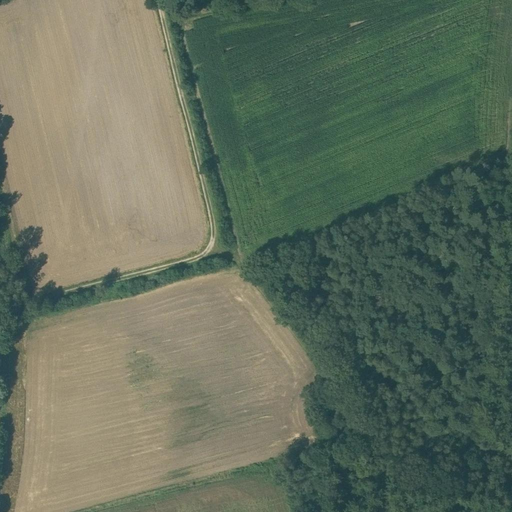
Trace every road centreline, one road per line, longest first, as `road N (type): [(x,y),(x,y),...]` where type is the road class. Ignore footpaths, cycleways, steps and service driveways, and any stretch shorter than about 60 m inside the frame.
road 1 (track): [(156,0),(211,220),(210,244)]
road 2 (track): [(210,244),(191,259),(0,310)]
road 3 (track): [(210,244),(235,257),(341,391)]
